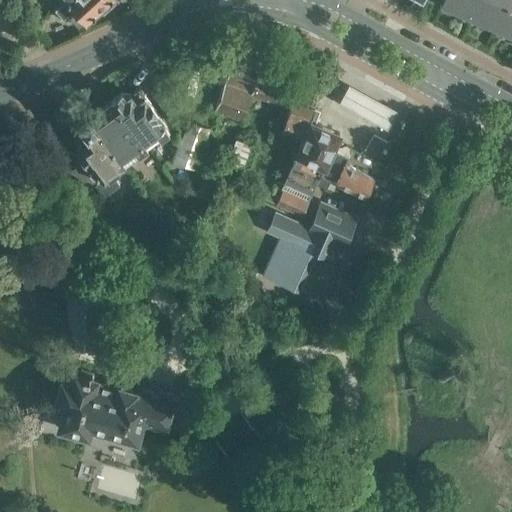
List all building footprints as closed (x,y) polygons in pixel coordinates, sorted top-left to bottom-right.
[(64,0),(63,1),(55,8),(63,18),(69,13),(79,25),(99,8),(104,14),(116,3),(113,0),(64,0)] [(445,0),(497,23),(506,0),(445,0)] [(511,0),(506,0),(497,23),(511,29),(511,0)] [(12,13),(21,22),(31,13),(21,3),(12,13)] [(251,92),(284,104),(292,81),(275,74),(276,72),(261,67),(263,61),(235,51),(215,107),(242,117),(251,92)] [(153,91),(168,112),(172,99),(170,98),(174,78),(172,76),(153,91)] [(113,100),(147,146),(168,131),(139,90),(131,95),(130,94),(121,93),(113,99),(113,100)] [(348,91),(338,108),(385,135),(395,117),(348,91)] [(291,131),(303,135),(303,134),(314,104),(292,97),(280,131),(290,135),(291,131)] [(91,115),(125,162),(147,146),(113,100),(113,99),(91,115)] [(125,162),(91,115),(81,122),(80,130),(81,132),(73,137),(78,144),(77,145),(86,157),(71,168),(106,192),(120,182),(112,171),(125,162)] [(174,160),(195,168),(210,127),(189,119),(174,160)] [(303,134),(303,135),(280,187),(281,188),(278,195),(266,189),(263,196),(302,213),(323,164),(325,165),(331,150),(339,133),(310,120),(303,134)] [(370,150),(382,156),(390,141),(379,135),(370,150)] [(331,150),(325,165),(320,175),(365,195),(373,177),(345,164),(347,157),(331,150)] [(179,166),(174,160),(173,159),(163,168),(168,175),(179,166)] [(312,230),(306,244),(318,250),(329,254),(335,240),(343,244),(355,218),(320,203),(311,223),(309,228),(312,230)] [(311,223),(277,208),(268,228),(281,234),(264,272),(301,288),(318,250),(306,244),(312,230),(309,228),(311,223)] [(91,426),(136,439),(142,419),(163,425),(172,395),(137,385),(135,389),(119,384),(118,388),(94,381),(96,376),(74,370),(71,381),(64,379),(57,401),(64,403),(58,424),(89,433),(91,426)] [(258,431),(239,413),(213,440),(232,458),(258,431)]
